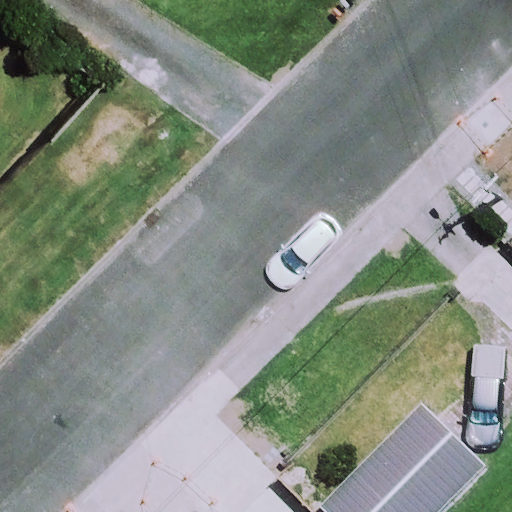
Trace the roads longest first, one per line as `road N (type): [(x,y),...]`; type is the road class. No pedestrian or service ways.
road 1 (residential): [(0,473),(477,0)]
road 2 (unknown): [(252,222),(0,53)]
